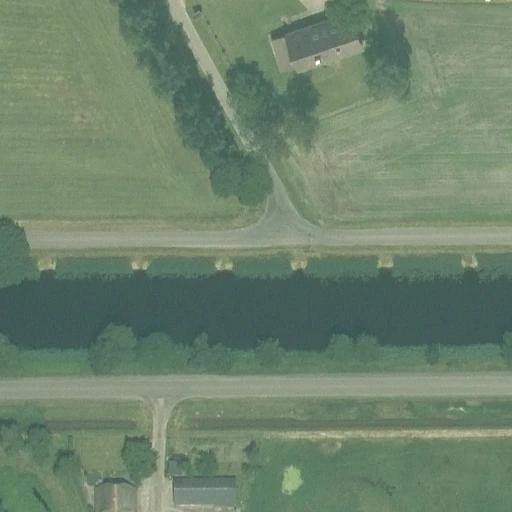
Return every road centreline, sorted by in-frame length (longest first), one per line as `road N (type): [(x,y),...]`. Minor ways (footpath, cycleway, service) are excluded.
road 1 (unclassified): [(511,385),(0,389)]
road 2 (unclassified): [(285,238),(0,240)]
road 3 (unclassified): [(285,238),(271,183),(170,0)]
road 4 (unclassified): [(511,236),(285,238)]
